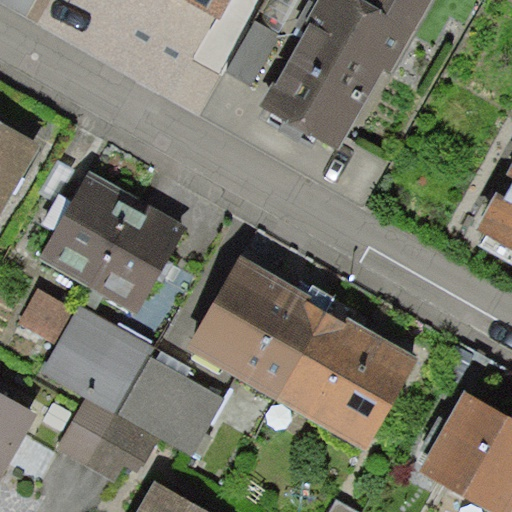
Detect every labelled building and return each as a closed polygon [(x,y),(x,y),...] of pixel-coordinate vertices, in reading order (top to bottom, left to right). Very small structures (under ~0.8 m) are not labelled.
[(81,0),(156,43),(180,0),(81,0)] [(390,0),(334,0),(377,24),(390,0)] [(353,52),(290,15),(243,96),(306,132),(353,52)] [(0,216),(40,153),(0,128),(0,216)] [(511,150),(466,233),(511,258),(511,150)] [(130,310),(175,231),(77,175),(32,253),(130,310)] [(400,358),(227,259),(177,345),(351,444),(400,358)] [(511,425),(456,393),(415,465),(490,508),(511,469),(511,425)] [(0,439),(13,417),(0,409),(0,439)] [(134,511),(193,511),(148,487),(134,511)]
